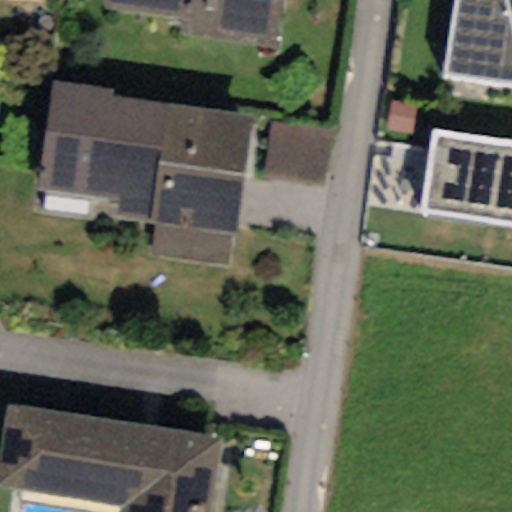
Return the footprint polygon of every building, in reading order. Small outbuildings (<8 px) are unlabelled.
[(104,0),(102,13),(181,24),(178,42),(276,55),(283,0),(104,0)] [(511,87),(511,23),(506,0),(456,0),(443,76),(511,87)] [(112,94),(52,86),(37,194),(44,195),(42,212),(153,227),(149,258),(229,270),(250,122),(111,102),(112,94)] [(331,130),(270,122),(262,180),(323,188),(331,130)] [(511,145),(436,135),(422,215),(511,230),(511,145)] [(212,511),(223,443),(8,410),(0,464),(0,491),(122,510),(121,511),(212,511)]
